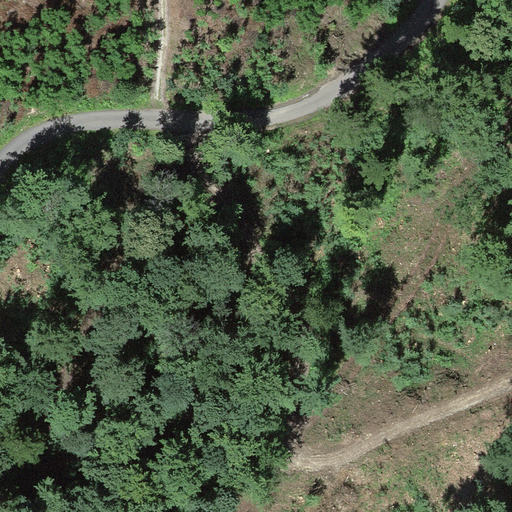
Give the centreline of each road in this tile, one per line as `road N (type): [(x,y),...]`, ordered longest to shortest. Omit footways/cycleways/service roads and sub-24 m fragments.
road 1 (track): [(166,118),(248,117),(326,97),(384,54),(435,0)]
road 2 (track): [(0,165),(43,129),(166,118)]
